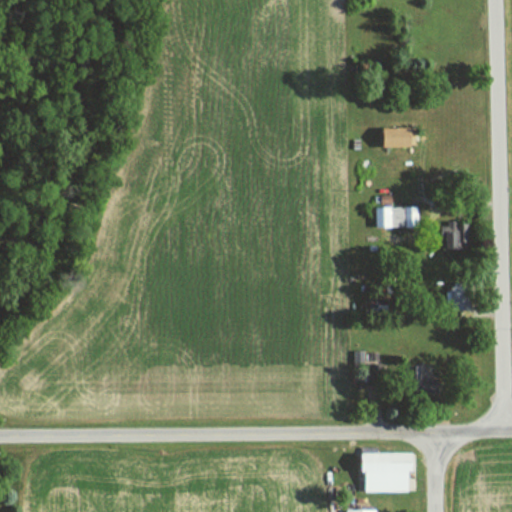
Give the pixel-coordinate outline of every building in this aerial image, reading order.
[(380,128),(380,147),(414,146),(414,127),(380,128)] [(375,227),(416,227),(415,206),(375,207),(375,227)] [(446,221),(445,247),(466,248),(466,222),(446,221)] [(450,285),(450,301),(467,300),(466,284),(450,285)] [(408,491),(408,471),(415,471),(415,453),(359,453),(360,492),(408,491)]
